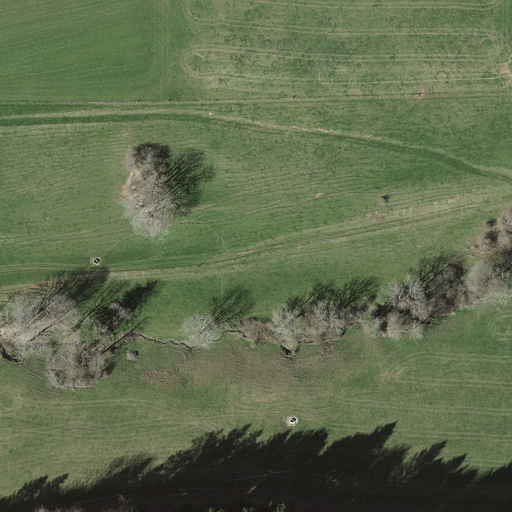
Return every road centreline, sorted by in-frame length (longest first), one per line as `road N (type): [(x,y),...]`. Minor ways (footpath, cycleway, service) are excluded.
road 1 (track): [(0,123),(197,117),(416,150),(511,181)]
road 2 (track): [(0,268),(212,261),(511,197)]
road 3 (track): [(52,511),(188,495),(511,506)]
